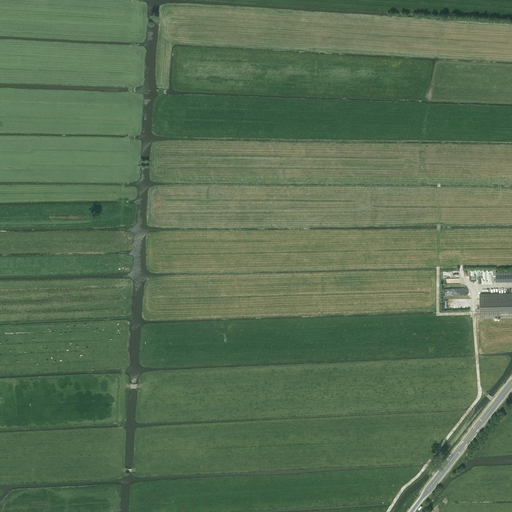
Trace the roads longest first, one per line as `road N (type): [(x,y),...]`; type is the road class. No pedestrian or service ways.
road 1 (secondary): [(411,511),(511,382)]
road 2 (track): [(387,511),(479,389)]
road 3 (track): [(479,389),(473,287),(511,287)]
